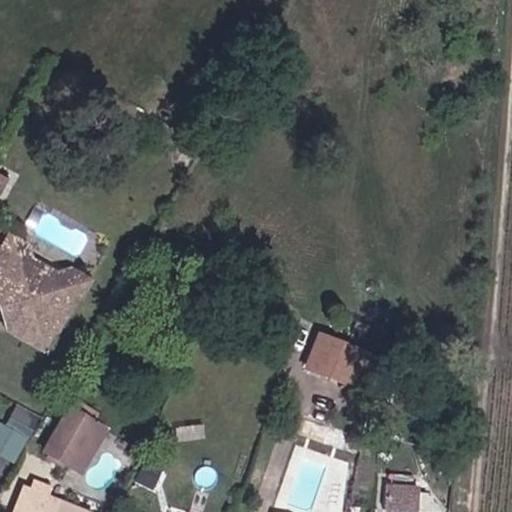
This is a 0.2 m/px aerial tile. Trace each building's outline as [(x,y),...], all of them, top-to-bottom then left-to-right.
[(25,261),(29,262),(24,243),(7,234),(0,246),(0,250),(3,252),(23,264),(25,261)] [(23,264),(3,252),(0,257),(0,300),(5,304),(12,316),(9,330),(42,349),(50,333),(57,329),(63,317),(61,311),(73,291),(57,282),(59,279),(52,273),(42,266),(29,262),(25,261),(23,264)] [(57,282),(73,291),(80,294),(89,279),(69,269),(52,273),(59,279),(57,282)] [(195,317),(200,319),(206,304),(189,296),(181,315),(193,321),(195,317)] [(319,334),(318,336),(362,355),(363,353),(319,334)] [(362,355),(318,336),(305,368),(349,387),(362,355)] [(351,387),(364,392),(373,366),(361,362),(351,387)] [(383,401),(407,401),(406,385),(383,385),(383,401)] [(75,395),(68,408),(78,414),(85,401),(75,395)] [(78,414),(68,408),(42,451),(69,467),(95,424),(78,414)] [(41,420),(21,409),(10,428),(1,423),(0,424),(0,449),(18,461),(41,420)] [(95,424),(69,467),(79,473),(104,429),(95,424)] [(421,485),(386,484),(385,509),(420,510),(421,485)] [(12,511),(82,511),(22,487),(12,511)] [(338,498),(327,501),(324,509),(326,511),(340,511),(343,506),(338,498)]
